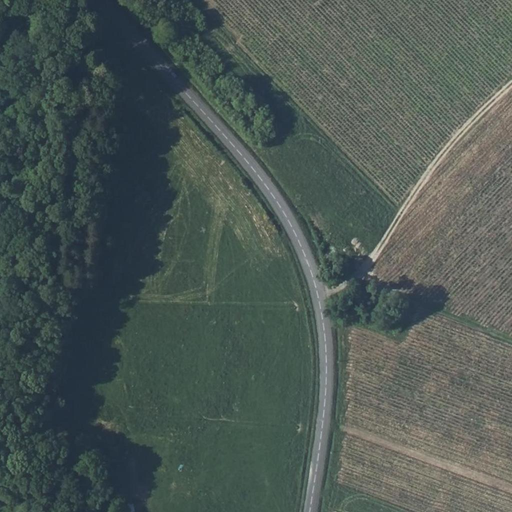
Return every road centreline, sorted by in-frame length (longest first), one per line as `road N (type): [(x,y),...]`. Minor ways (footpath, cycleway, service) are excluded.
road 1 (tertiary): [(99,0),(249,165),(302,247),(328,357),(310,511)]
road 2 (track): [(317,289),(345,286),(361,271),(450,148),(511,86)]
road 3 (track): [(511,342),(361,271)]
